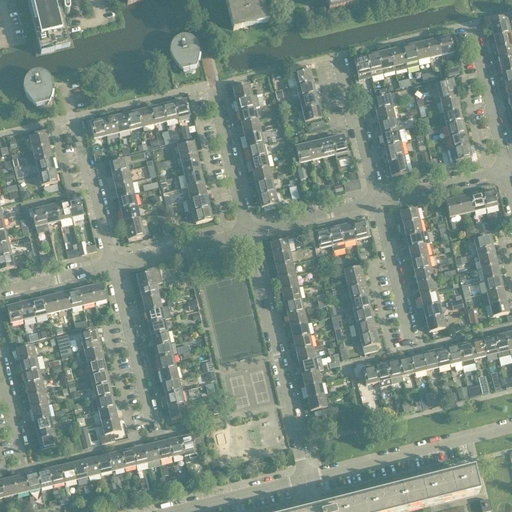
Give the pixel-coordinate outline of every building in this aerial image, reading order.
[(26,0),(39,52),(53,49),(54,52),(69,48),(59,7),(63,6),(63,13),(64,13),(64,14),(65,15),(66,15),(67,15),(68,15),(68,14),(69,14),(69,13),(69,12),(68,0),(62,0),(62,1),(58,2),(57,0),(26,0)] [(224,0),(232,32),(244,29),(243,24),(255,21),(256,26),(268,23),(269,23),(260,0),(224,0)] [(325,0),(328,12),(340,9),(340,11),(343,10),(342,9),(354,6),(352,0),(326,0),(327,0),(325,0)] [(491,21),(495,39),(511,35),(507,18),(491,21)] [(511,38),(511,35),(495,39),(498,51),(511,47),(511,38)] [(179,70),(181,72),(195,69),(196,68),(196,66),(197,64),(198,62),(198,60),(198,58),(198,55),(198,53),(198,51),(198,49),(191,51),(190,45),(193,40),(191,39),(189,39),(187,38),(186,38),(185,38),(183,38),(182,38),(180,38),(178,39),(177,40),(176,40),(174,42),(173,43),(172,44),(171,45),(171,46),(170,47),(170,49),(170,51),(170,52),(170,54),(170,55),(170,57),(171,58),(172,60),(173,62),(174,63),(175,65),(176,66),(178,69),(179,70)] [(449,38),(437,41),(441,57),(453,54),(449,38)] [(437,41),(425,44),(429,60),(441,57),(437,41)] [(425,44),(413,47),(417,63),(429,60),(425,44)] [(413,47),(401,50),(405,66),(417,63),(413,47)] [(511,47),(498,51),(501,63),(511,60),(511,47)] [(405,66),(401,50),(390,52),(394,68),(405,66)] [(394,68),(390,52),(378,55),(383,76),(395,73),(394,68)] [(383,76),(378,55),(366,58),(369,74),(371,79),(383,76)] [(369,74),(366,58),(353,61),(357,77),(369,74)] [(511,60),(501,63),(504,76),(511,73),(511,60)] [(448,76),(462,74),(461,67),(446,69),(448,76)] [(309,72),(293,76),(286,77),(289,90),(296,88),(312,84),(309,72)] [(32,105),(34,107),(35,108),(49,104),(49,103),(50,101),(51,99),(51,97),(52,95),(52,93),(52,91),(52,88),(52,86),(52,84),(44,86),(43,81),(46,76),(44,75),(43,74),(42,74),(40,73),(38,73),(37,73),(35,73),(33,74),(32,74),(30,75),(29,76),(28,77),(27,78),(26,79),(25,80),(24,82),(24,84),(23,84),(23,85),(23,86),(23,88),(23,90),(24,92),(24,94),(26,96),(27,98),(29,101),(30,102),(31,104),(32,105)] [(436,86),(440,103),(448,101),(447,95),(455,93),(452,82),(436,86)] [(312,84),(296,88),(299,100),(315,96),(312,84)] [(251,98),(248,86),(232,90),(235,102),(251,98)] [(448,101),(440,103),(443,115),(459,111),(455,93),(447,95),(448,101)] [(315,96),(299,100),(302,112),(318,108),(315,96)] [(259,109),(258,106),(256,97),(251,98),(235,102),(238,114),(254,110),(259,109)] [(373,101),(375,113),(392,109),(389,97),(373,101)] [(186,102),(174,104),(178,120),(189,118),(186,102)] [(174,104),(162,107),(165,123),(178,120),(174,104)] [(162,107),(150,110),(154,126),(165,123),(162,107)] [(318,108),(302,112),(305,124),(321,120),(318,108)] [(392,109),(375,113),(378,125),(394,121),(392,109)] [(150,110),(138,113),(142,129),(154,126),(150,110)] [(257,122),(254,110),(238,114),(241,126),(257,122)] [(459,111),(443,115),(446,127),(462,123),(459,111)] [(138,113),(126,116),(129,132),(142,129),(138,113)] [(126,116),(114,119),(118,135),(129,132),(126,116)] [(114,119),(102,122),(106,138),(118,135),(114,119)] [(311,124),(312,131),(325,128),(324,121),(311,124)] [(394,121),(378,125),(381,137),(397,133),(394,121)] [(93,141),(106,138),(102,122),(90,125),(93,141)] [(257,122),(241,126),(244,138),(260,134),(257,122)] [(462,123),(446,127),(449,139),(465,135),(462,123)] [(397,133),(381,137),(384,149),(400,146),(400,145),(407,144),(404,132),(397,133)] [(260,134),(244,138),(247,150),(263,146),(260,134)] [(45,135),(29,139),(32,152),(48,148),(45,135)] [(468,147),(465,135),(449,139),(452,151),(468,147)] [(347,153),(345,145),(343,137),(331,140),(335,156),(334,156),(336,163),(351,159),(350,153),(347,153)] [(331,140),(319,143),(323,159),(334,156),(335,156),(331,140)] [(319,143),(307,146),(311,162),(323,159),(319,143)] [(177,148),(181,165),(190,163),(188,158),(196,156),(193,144),(177,148)] [(263,146),(247,150),(250,162),(266,158),(263,146)] [(298,165),(311,162),(307,146),(295,149),(298,165)] [(400,146),(384,149),(388,166),(397,164),(396,159),(403,157),(400,146)] [(471,159),(468,147),(452,151),(447,152),(450,164),(452,166),(456,165),(455,163),(471,159)] [(48,148),(32,152),(35,163),(51,160),(48,148)] [(437,154),(435,155),(429,156),(431,164),(439,162),(437,154)] [(190,163),(181,165),(184,178),(200,174),(196,156),(188,158),(190,163)] [(397,164),(388,166),(391,178),(407,174),(403,157),(396,159),(397,164)] [(266,158),(250,162),(252,174),(268,170),(266,158)] [(51,160),(35,163),(38,175),(54,171),(51,160)] [(109,164),(112,176),(128,172),(125,160),(109,164)] [(170,168),(169,162),(160,164),(155,165),(157,171),(162,170),(170,168)] [(304,169),(299,170),(297,171),(300,181),(307,180),(304,169)] [(268,170),(252,174),(255,186),(271,181),(268,170)] [(54,171),(38,175),(41,188),(57,184),(54,171)] [(142,182),(141,178),(136,180),(135,179),(130,180),(128,172),(112,176),(115,188),(131,184),(131,185),(142,182)] [(357,173),(349,174),(350,182),(344,183),(345,192),(360,189),(357,173)] [(200,174),(184,178),(187,190),(203,186),(200,174)] [(271,181),(255,186),(258,197),(274,193),(271,181)] [(293,200),(299,199),(295,182),(289,183),(293,200)] [(134,196),(131,185),(131,184),(115,188),(118,200),(134,196)] [(203,186),(187,190),(190,202),(206,198),(203,186)] [(493,191),(481,194),(485,210),(497,208),(493,191)] [(18,199),(16,193),(8,195),(10,201),(18,199)] [(274,193),(258,197),(261,210),(277,206),(274,193)] [(481,194),(469,197),(473,213),(485,210),(481,194)] [(134,196),(118,200),(120,212),(136,208),(134,196)] [(469,197),(458,200),(461,216),(473,213),(469,197)] [(206,198),(190,202),(193,214),(209,210),(206,198)] [(449,219),(461,216),(458,200),(445,203),(449,219)] [(80,201),(68,204),(72,220),(83,217),(80,201)] [(68,204),(56,207),(60,223),(72,220),(68,204)] [(56,207),(44,209),(48,225),(60,223),(56,207)] [(136,208),(120,212),(125,230),(133,227),(132,222),(139,220),(136,208)] [(48,225),(44,209),(31,213),(35,229),(37,236),(48,233),(47,226),(48,225)] [(212,221),(209,210),(193,214),(196,225),(212,221)] [(400,214),(403,226),(419,222),(416,210),(400,214)] [(133,227),(125,230),(128,242),(144,238),(139,220),(132,222),(133,227)] [(419,222),(403,226),(405,238),(422,234),(419,222)] [(363,223),(351,226),(355,242),(367,239),(363,223)] [(351,226),(339,229),(343,245),(355,242),(351,226)] [(343,245),(339,229),(327,231),(331,247),(333,253),(344,250),(343,245)] [(331,247),(327,231),(315,234),(315,236),(311,237),(315,251),(319,250),(331,247)] [(5,233),(0,234),(0,247),(8,245),(5,233)] [(422,234),(405,238),(408,250),(424,246),(422,234)] [(473,241),(478,259),(486,257),(484,251),(492,249),(489,237),(473,241)] [(270,245),(273,257),(289,254),(286,241),(270,245)] [(84,244),(78,245),(81,258),(87,256),(84,244)] [(8,245),(0,247),(0,259),(11,257),(8,245)] [(424,246),(408,250),(411,262),(427,258),(424,246)] [(492,249),(484,251),(486,257),(478,259),(481,271),(497,267),(492,249)] [(289,254),(273,257),(276,269),(292,265),(289,254)] [(11,257),(0,259),(0,272),(14,269),(11,257)] [(427,258),(411,262),(414,274),(430,270),(427,258)] [(292,265),(276,269),(279,282),(295,278),(292,265)] [(497,267),(481,271),(483,283),(499,279),(497,267)] [(145,275),(136,277),(139,289),(155,285),(155,286),(162,284),(158,268),(144,272),(145,275)] [(343,272),(348,290),(356,288),(354,282),(362,280),(360,268),(343,272)] [(430,270),(414,274),(417,285),(433,282),(430,270)] [(295,278),(279,282),(281,293),(298,290),(295,278)] [(499,279),(483,283),(486,295),(502,291),(499,279)] [(356,288),(348,290),(351,302),(367,298),(362,280),(354,282),(356,288)] [(433,282),(417,285),(420,298),(436,294),(433,282)] [(155,285),(139,289),(142,301),(158,297),(155,286),(155,285)] [(102,286),(91,288),(94,304),(106,302),(102,286)] [(91,288),(79,291),(83,307),(94,304),(91,288)] [(298,290),(281,293),(284,305),(300,301),(298,290)] [(79,291),(67,294),(71,310),(83,307),(79,291)] [(502,291),(486,295),(489,307),(505,303),(502,291)] [(67,294),(55,297),(59,313),(71,310),(67,294)] [(436,294),(420,298),(423,310),(439,306),(436,294)] [(55,297),(43,300),(46,316),(59,313),(55,297)] [(158,297),(142,301),(145,313),(161,309),(158,297)] [(367,298),(351,302),(353,314),(369,310),(367,298)] [(43,300),(31,303),(35,319),(46,316),(43,300)] [(300,301),(284,305),(287,317),(303,313),(300,301)] [(464,309),(462,302),(451,305),(452,311),(464,309)] [(31,303),(19,306),(23,322),(35,319),(31,303)] [(505,303),(489,307),(492,319),(508,315),(505,303)] [(19,306),(8,308),(6,309),(10,325),(23,322),(19,306)] [(439,306),(423,310),(426,321),(442,318),(439,306)] [(161,309),(145,313),(148,325),(164,321),(164,322),(171,320),(168,308),(161,310),(161,309)] [(369,310),(353,314),(356,326),(372,322),(369,310)] [(303,313),(287,317),(290,329),(306,325),(303,313)] [(445,330),(442,318),(426,321),(429,334),(445,330)] [(86,321),(75,324),(76,331),(88,328),(86,321)] [(164,321),(148,325),(150,337),(167,333),(164,322),(164,321)] [(372,322),(356,326),(359,337),(375,334),(372,322)] [(306,325),(290,329),(293,341),(309,337),(306,325)] [(457,326),(452,329),(456,334),(460,330),(457,326)] [(96,332),(80,336),(84,353),(93,351),(91,346),(99,344),(96,332)] [(167,333),(150,337),(153,349),(169,345),(167,333)] [(375,334),(359,337),(362,350),(378,346),(375,334)] [(505,336),(493,339),(497,355),(509,352),(505,336)] [(59,346),(71,344),(69,337),(58,340),(59,346)] [(309,337),(293,341),(296,353),(312,349),(309,337)] [(493,339),(481,342),(485,358),(497,355),(493,339)] [(481,342),(469,345),(473,361),(485,358),(481,342)] [(93,351),(84,353),(87,365),(103,361),(99,344),(91,346),(93,351)] [(58,347),(61,359),(71,356),(68,345),(58,347)] [(169,345),(153,349),(156,361),(172,357),(169,345)] [(469,345),(457,347),(461,363),(473,361),(469,345)] [(17,351),(19,363),(35,359),(33,347),(17,351)] [(457,347),(446,350),(449,366),(461,363),(457,347)] [(346,348),(339,350),(343,362),(349,360),(346,348)] [(312,349),(296,353),(299,365),(315,361),(312,349)] [(446,350),(433,353),(437,369),(449,366),(446,350)] [(433,353),(421,356),(425,372),(437,369),(433,353)] [(421,356),(410,359),(414,375),(425,372),(421,356)] [(172,357),(156,361),(159,373),(175,369),(172,357)] [(35,359),(19,363),(22,375),(38,371),(35,359)] [(410,359),(397,362),(401,378),(414,375),(410,359)] [(103,361),(87,365),(90,377),(106,373),(103,361)] [(315,361),(299,365),(301,376),(317,373),(315,361)] [(401,378),(397,362),(386,365),(390,381),(391,386),(402,384),(401,378)] [(390,381),(386,365),(374,368),(378,384),(390,381)] [(365,387),(378,384),(374,368),(361,371),(365,387)] [(175,369),(159,373),(162,385),(178,381),(175,369)] [(38,371),(22,375),(25,387),(41,384),(38,371)] [(106,373),(90,377),(93,389),(109,385),(106,373)] [(317,373),(301,376),(304,388),(320,385),(317,373)] [(178,381),(162,385),(165,397),(181,393),(178,381)] [(41,384),(25,387),(28,399),(44,395),(41,384)] [(109,385),(93,389),(96,401),(112,397),(109,385)] [(320,385),(304,388),(307,400),(323,397),(320,385)] [(457,390),(460,400),(469,397),(466,387),(457,390)] [(181,393),(165,397),(168,409),(184,405),(181,393)] [(44,395),(28,399),(31,411),(47,407),(44,395)] [(112,397),(96,401),(98,413),(114,409),(112,397)] [(323,397),(307,400),(310,413),(326,409),(323,397)] [(403,414),(410,413),(408,404),(401,405),(403,414)] [(184,405),(168,409),(171,421),(187,417),(184,405)] [(47,407),(31,411),(34,424),(50,420),(47,407)] [(385,409),(387,418),(393,417),(391,408),(385,409)] [(114,409),(98,413),(101,425),(117,421),(114,409)] [(50,420),(34,424),(38,440),(46,438),(45,432),(53,430),(50,420)] [(120,433),(117,421),(101,425),(104,437),(99,438),(101,446),(115,443),(113,435),(120,433)] [(78,430),(85,450),(93,447),(86,428),(78,430)] [(46,438),(38,440),(41,452),(57,449),(53,430),(45,432),(46,438)] [(194,447),(200,445),(197,435),(179,440),(183,456),(185,464),(190,463),(189,461),(197,459),(195,453),(194,447)] [(183,456),(179,440),(168,443),(171,459),(183,456)] [(171,459),(168,443),(156,445),(159,461),(171,459)] [(159,461),(156,445),(144,448),(147,464),(149,470),(161,467),(159,461)] [(147,464),(144,448),(132,451),(136,467),(147,464)] [(132,451),(120,454),(123,470),(136,467),(132,451)] [(120,454),(108,457),(112,473),(123,470),(120,454)] [(108,457),(96,460),(100,476),(112,473),(108,457)] [(96,460),(84,463),(88,479),(100,476),(96,460)] [(84,463),(72,466),(75,482),(88,479),(84,463)] [(72,466),(60,469),(63,485),(75,482),(72,466)] [(60,469),(48,471),(51,487),(63,485),(60,469)] [(48,471),(36,474),(40,490),(51,487),(48,471)] [(407,511),(479,494),(474,474),(473,474),(473,471),(467,472),(467,474),(423,486),(423,483),(330,507),(329,506),(320,508),(320,509),(308,511),(407,511)] [(36,474),(24,477),(28,493),(40,490),(36,474)] [(24,477),(12,480),(15,496),(28,493),(24,477)] [(139,481),(141,491),(147,489),(145,479),(139,481)] [(12,480),(0,483),(4,499),(15,496),(12,480)] [(491,511),(489,501),(480,503),(481,511),(491,511)]
